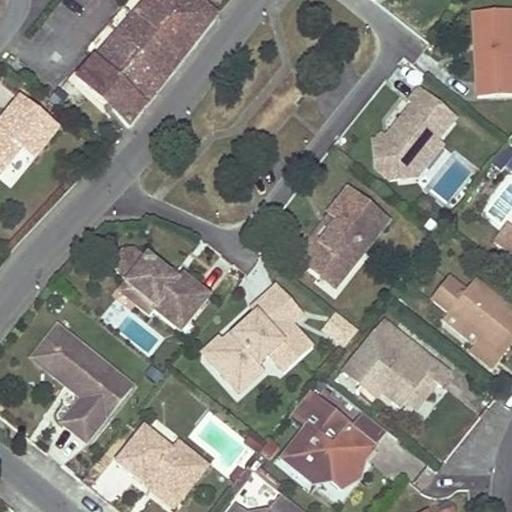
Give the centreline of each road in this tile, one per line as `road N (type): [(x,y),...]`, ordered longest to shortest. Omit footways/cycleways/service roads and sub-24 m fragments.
road 1 (residential): [(107,187),(218,237),(254,230),(390,54),(383,24),(351,0)]
road 2 (residential): [(107,187),(255,0)]
road 3 (residential): [(0,308),(107,187)]
